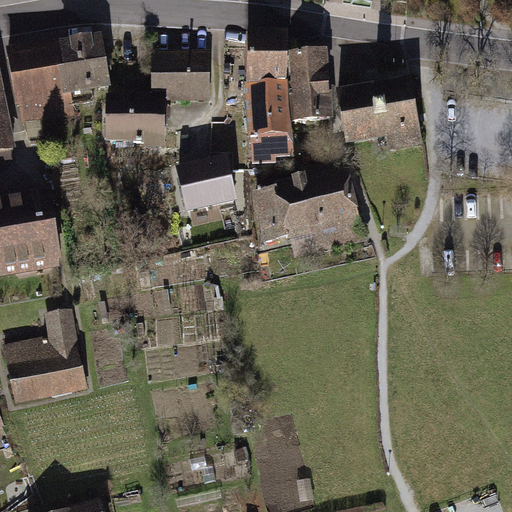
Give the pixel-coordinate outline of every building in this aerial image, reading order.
[(98,37),(12,53),(25,123),(73,114),(69,92),(107,85),(98,37)] [(246,39),(248,91),(287,89),(287,60),(287,40),(246,39)] [(214,53),(157,54),(157,99),(111,99),(111,147),(172,147),(172,103),(214,103),(214,53)] [(327,54),(287,60),(293,130),(336,125),(327,54)] [(0,64),(0,159),(19,156),(0,64)] [(410,78),(340,91),(353,144),(391,139),(393,153),(423,147),(410,78)] [(287,89),(248,91),(255,168),(297,160),(293,130),(287,89)] [(235,201),(225,157),(177,168),(186,211),(235,201)] [(295,186),(284,191),(290,209),(353,191),(347,172),(310,182),(309,178),(295,181),(295,186)] [(264,196),(255,198),(266,249),(290,244),(299,261),(367,243),(353,191),(290,209),(284,191),(264,196)] [(51,195),(0,202),(0,281),(63,272),(51,195)] [(7,349),(19,408),(93,393),(77,311),(49,316),(53,340),(7,349)]
